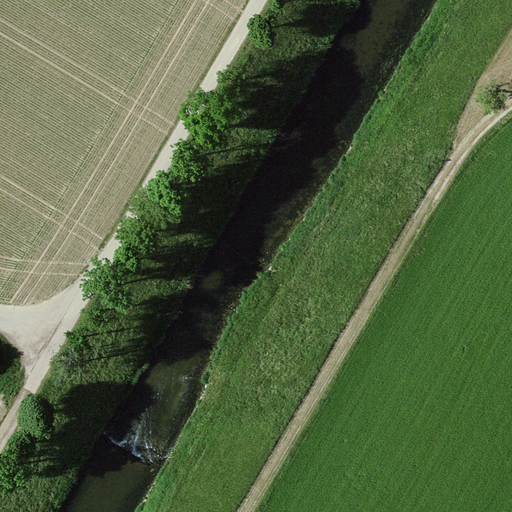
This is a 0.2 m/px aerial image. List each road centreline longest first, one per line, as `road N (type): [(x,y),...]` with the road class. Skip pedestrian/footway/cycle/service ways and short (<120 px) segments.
road 1 (track): [(511,101),(479,126),(429,195),(245,511)]
road 2 (track): [(258,0),(50,351),(0,321)]
